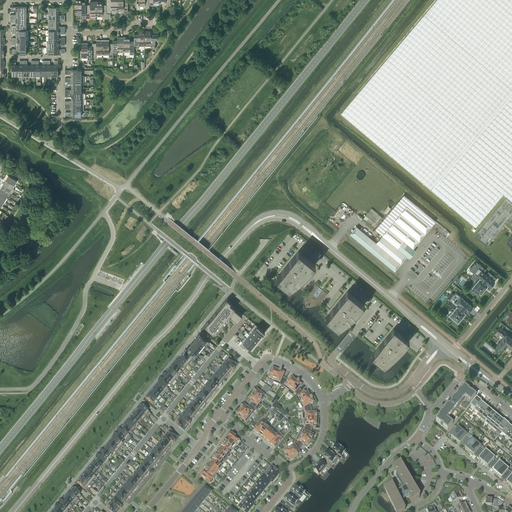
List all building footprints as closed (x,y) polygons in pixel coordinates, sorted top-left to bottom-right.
[(81,15),(86,15),(86,5),(86,1),(79,2),(79,0),(74,0),(75,13),(81,13),(81,15)] [(101,2),(96,1),(96,16),(102,16),(102,18),(107,18),(106,0),(106,5),(101,5),(101,2)] [(106,0),(107,18),(107,12),(111,12),(111,10),(117,10),(117,0),(106,0)] [(117,0),(117,10),(123,10),(123,12),(128,12),(128,0),(117,0)] [(149,5),(148,0),(138,0),(138,5),(145,5),(145,8),(149,8),(149,5)] [(511,0),(435,0),(340,113),(475,227),(503,194),(511,201),(511,0)] [(92,4),(86,5),(86,15),(86,18),(90,18),(90,16),(96,16),(96,1),(92,1),(92,4)] [(138,34),(134,34),(134,54),(134,48),(138,48),(138,46),(144,45),(145,31),(138,31),(138,34)] [(145,31),(144,45),(151,45),(151,48),(155,48),(155,41),(158,41),(158,34),(151,34),(151,31),(145,31)] [(130,37),(124,37),(123,51),(129,51),(129,54),(134,54),(134,34),(134,40),(130,40),(130,37)] [(113,40),(113,57),(113,54),(117,54),(117,51),(123,51),(124,37),(117,37),(117,40),(113,40)] [(92,43),(92,60),(92,57),(96,57),(96,54),(103,54),(102,40),(98,40),(96,40),(96,43),(92,43)] [(102,40),(103,54),(109,54),(109,57),(113,57),(113,40),(113,43),(112,43),(109,43),(109,40),(102,40)] [(92,60),(92,43),(92,46),(89,46),(88,46),(88,43),(81,43),(81,57),(88,57),(88,60),(92,60)] [(5,178),(14,184),(17,179),(8,173),(5,178)] [(14,184),(5,178),(3,182),(12,188),(14,184)] [(12,188),(3,182),(0,186),(9,192),(12,188)] [(9,192),(0,186),(0,192),(6,196),(9,192)] [(511,203),(505,198),(475,235),(487,245),(508,221),(511,223),(511,228),(511,230),(511,203)] [(356,226),(350,234),(394,271),(407,256),(408,257),(415,249),(413,248),(431,226),(406,205),(376,242),(356,226)] [(368,211),(363,218),(375,227),(380,221),(379,220),(368,211)] [(278,275),(276,277),(289,287),(294,284),(296,282),(299,280),(303,277),(304,276),(308,272),(312,268),(315,264),(304,254),(299,250),(288,263),(279,275),(278,275)] [(478,295),(479,294),(480,293),(487,285),(490,287),(495,281),(478,268),(474,273),(479,277),(470,289),(478,295)] [(348,290),(337,304),(326,317),(338,327),(343,324),(348,320),(352,317),(357,312),(361,308),(364,304),(348,290)] [(470,306),(471,305),(456,292),(454,294),(449,299),(457,305),(449,315),(450,315),(457,321),(457,322),(458,321),(460,318),(462,316),(465,313),(465,312),(466,312),(468,313),(473,308),(470,306)] [(205,325),(205,326),(212,331),(213,333),(228,315),(233,318),(236,321),(237,321),(242,315),(233,308),(234,307),(229,303),(226,300),(205,325)] [(511,311),(510,310),(503,318),(511,325),(511,311)] [(255,324),(251,328),(261,336),(264,331),(257,325),(255,324)] [(507,333),(502,329),(499,327),(496,332),(503,337),(495,346),(499,350),(500,351),(501,351),(505,347),(507,349),(506,349),(509,352),(511,348),(511,338),(506,334),(507,333)] [(251,328),(248,332),(250,334),(257,340),(261,336),(251,328)] [(405,345),(406,344),(409,341),(394,328),(371,355),(384,365),(388,361),(393,357),(397,353),(402,349),(405,345)] [(199,333),(196,337),(205,345),(208,341),(206,339),(199,333)] [(247,338),(246,338),(254,344),(257,340),(250,334),(247,338)] [(245,336),(241,341),(243,342),(250,348),(254,344),(246,338),(247,338),(245,336)] [(196,337),(192,342),(202,349),(205,345),(196,337)] [(192,342),(189,345),(198,353),(202,349),(192,342)] [(189,345),(186,349),(195,357),(198,353),(189,345)] [(186,349),(182,353),(192,361),(195,357),(186,349)] [(182,353),(179,358),(188,365),(192,361),(182,353)] [(237,364),(228,357),(225,361),(234,369),(237,364)] [(179,358),(176,362),(185,369),(188,365),(179,358)] [(234,369),(225,361),(224,362),(226,363),(223,367),(230,373),(232,371),(232,372),(234,370),(234,369)] [(176,362),(172,366),(182,374),(185,369),(176,362)] [(172,366),(169,370),(178,378),(182,374),(172,366)] [(230,373),(223,367),(220,371),(218,369),(227,377),(230,373)] [(218,369),(215,373),(224,381),(227,377),(218,369)] [(273,383),(279,371),(279,370),(278,370),(278,371),(276,371),(273,369),(272,371),(271,370),(270,371),(269,373),(269,374),(270,375),(268,380),(273,383)] [(169,370),(166,374),(175,382),(178,378),(169,370)] [(279,371),(273,383),(279,385),(281,386),(285,379),(282,377),(283,374),(281,373),(281,372),(280,371),(279,371)] [(221,385),(224,381),(215,373),(211,378),(221,386),(222,385),(221,385)] [(165,374),(162,378),(171,386),(175,382),(166,374),(165,374)] [(162,378),(158,383),(168,391),(171,386),(162,378)] [(218,390),(221,386),(211,378),(208,382),(218,390)] [(288,392),(297,381),(296,382),(291,378),(290,380),(289,379),(288,380),(285,379),(281,386),(284,388),(288,391),(287,392),(288,392)] [(295,396),(301,391),(299,388),(301,385),(299,384),(299,383),(298,382),(297,381),(288,392),(292,396),(294,394),(295,396)] [(218,390),(208,382),(205,386),(214,393),(217,390),(218,390)] [(158,383),(155,387),(165,394),(168,391),(158,383)] [(267,393),(271,389),(265,385),(262,389),(267,393)] [(210,397),(214,393),(205,386),(201,390),(210,397)] [(155,387),(152,391),(161,398),(165,394),(155,387)] [(452,403),(449,406),(448,405),(438,417),(439,417),(436,421),(447,431),(452,425),(446,419),(464,398),(470,403),(475,397),(471,393),(468,391),(469,391),(464,387),(461,391),(460,390),(451,402),(452,403)] [(267,393),(262,389),(259,393),(256,390),(255,393),(254,392),(252,393),(253,393),(252,394),(261,401),(267,393)] [(198,394),(207,401),(210,397),(201,390),(203,391),(200,395),(198,394)] [(152,391),(149,395),(158,402),(161,398),(152,391)] [(299,404),(304,401),(311,397),(310,398),(309,396),(307,393),(305,394),(305,392),(304,393),(303,393),(301,391),(295,396),(299,404)] [(207,401),(198,394),(195,398),(204,406),(205,406),(204,405),(207,401)] [(249,405),(255,410),(256,411),(263,404),(261,402),(261,401),(252,394),(251,394),(252,395),(251,396),(249,400),(250,401),(249,402),(250,402),(251,403),(249,405)] [(149,395),(145,399),(155,406),(158,402),(149,395)] [(311,397),(304,401),(299,404),(302,409),(304,408),(304,411),(311,409),(310,405),(313,403),(311,401),(312,400),(311,398),(311,397)] [(191,402),(201,410),(204,406),(195,398),(191,402)] [(476,399),(470,406),(474,410),(480,403),(476,399)] [(201,410),(191,402),(188,406),(197,414),(200,410),(201,411),(201,410)] [(480,403),(474,410),(478,413),(484,406),(480,403),(481,403),(480,403)] [(255,410),(249,405),(247,408),(244,406),(242,408),(241,407),(240,409),(239,410),(250,418),(255,410)] [(140,406),(137,410),(146,417),(149,413),(140,406)] [(185,410),(194,418),(197,414),(188,406),(189,408),(186,411),(185,410)] [(478,413),(477,415),(481,418),(482,416),(488,410),(484,406),(478,413)] [(250,418),(239,410),(239,409),(239,410),(240,411),(239,412),(236,415),(238,416),(237,417),(238,418),(237,418),(239,419),(241,420),(242,419),(246,423),(250,418)] [(311,409),(304,411),(305,414),(302,414),(302,419),(304,419),(316,419),(316,418),(316,416),(315,416),(315,414),(312,414),(311,409)] [(137,410),(133,414),(142,421),(146,417),(137,410)] [(194,418),(185,410),(181,414),(190,422),(194,418)] [(482,416),(481,418),(484,421),(492,413),(488,410),(482,416)] [(492,413),(484,421),(488,425),(496,416),(492,413)] [(133,414),(130,418),(139,425),(142,421),(133,414)] [(190,422),(181,414),(178,418),(187,426),(188,426),(190,424),(189,423),(190,422)] [(496,416),(488,425),(492,428),(499,419),(496,416)] [(130,418),(127,422),(136,430),(139,425),(130,418)] [(187,426),(178,418),(174,423),(184,430),(187,426)] [(316,419),(304,419),(302,419),(302,420),(303,420),(303,425),(305,425),(305,428),(311,430),(312,427),(313,427),(314,427),(314,425),(315,425),(315,421),(316,421),(315,420),(317,420),(317,419),(316,419)] [(499,419),(492,428),(496,431),(504,422),(503,422),(499,419)] [(256,429),(254,431),(258,434),(259,434),(267,424),(263,420),(259,425),(255,429),(256,429)] [(127,422),(123,426),(133,433),(136,430),(127,422)] [(504,422),(496,431),(500,434),(502,433),(502,432),(508,425),(504,422)] [(263,437),(270,427),(267,424),(259,434),(263,437)] [(502,432),(502,433),(505,436),(506,436),(509,432),(511,429),(508,426),(508,425),(502,432)] [(123,426),(120,430),(130,437),(133,433),(123,426)] [(455,440),(462,432),(455,426),(448,434),(451,436),(451,437),(455,440)] [(267,440),(274,431),(270,427),(263,437),(267,440)] [(304,438),(311,442),(311,441),(312,441),(312,439),(311,438),(313,436),(310,435),(311,430),(305,428),(304,431),(301,430),(298,435),(304,438)] [(120,429),(116,434),(126,441),(130,437),(120,430),(120,429)] [(178,437),(169,430),(165,434),(175,441),(178,437)] [(278,434),(274,431),(267,440),(270,443),(277,435),(278,434)] [(462,432),(455,440),(459,444),(460,444),(462,446),(470,436),(466,433),(465,435),(462,432)] [(116,434),(113,438),(122,446),(126,441),(116,434)] [(174,442),(175,441),(165,434),(162,438),(171,445),(172,444),(173,445),(175,442),(174,442)] [(237,447),(240,442),(235,438),(231,435),(230,434),(226,438),(237,447)] [(270,443),(270,444),(274,447),(276,445),(276,446),(279,442),(281,439),(277,435),(270,443)] [(311,442),(304,438),(298,435),(295,440),(298,442),(296,443),(301,448),(303,446),(304,446),(305,447),(305,445),(307,446),(309,443),(310,441),(311,442)] [(469,452),(476,444),(473,441),(474,440),(470,436),(462,446),(465,448),(464,448),(469,452)] [(113,438),(110,442),(119,450),(122,446),(113,438)] [(168,449),(171,445),(162,438),(161,439),(163,440),(160,443),(168,449)] [(233,450),(236,446),(237,447),(226,438),(227,439),(224,442),(233,450)] [(110,442),(107,447),(116,454),(119,450),(110,442)] [(220,446),(231,455),(232,455),(230,454),(233,450),(224,442),(220,446)] [(476,457),(483,449),(484,448),(477,442),(476,444),(469,452),(473,456),(474,455),(476,457)] [(165,453),(168,449),(160,443),(157,447),(165,453)] [(301,448),(296,443),(295,443),(288,447),(295,458),(298,457),(297,456),(300,454),(298,452),(301,448)] [(333,456),(336,458),(339,461),(342,458),(341,457),(345,452),(343,450),(343,449),(340,447),(337,445),(334,448),(334,449),(333,451),(335,453),(333,455),(333,456)] [(231,455),(220,446),(220,447),(222,448),(219,451),(228,459),(231,455)] [(107,447),(103,451),(112,458),(116,454),(107,447)] [(157,447),(154,451),(152,450),(161,457),(165,453),(157,447)] [(295,458),(288,447),(283,451),(286,455),(285,456),(286,458),(287,459),(288,460),(289,459),(290,461),(293,458),(293,459),(294,458),(295,459),(296,459),(295,458)] [(483,449),(476,457),(479,459),(478,460),(483,464),(490,455),(483,449)] [(103,450),(99,455),(109,462),(112,458),(103,451),(103,450)] [(158,461),(161,457),(152,450),(149,454),(158,461)] [(228,459),(219,451),(215,455),(225,463),(223,462),(226,458),(228,459)] [(336,458),(333,456),(333,455),(328,451),(325,454),(326,455),(324,457),(326,459),(324,462),(331,467),(333,464),(332,463),(336,458)] [(158,461),(149,454),(145,458),(155,466),(158,461)] [(99,455),(96,459),(105,467),(109,462),(99,455)] [(225,463),(215,455),(212,459),(223,468),(222,467),(225,463)] [(490,455),(483,464),(487,467),(490,469),(496,461),(490,455)] [(155,466),(145,458),(147,460),(144,463),(151,470),(155,466)] [(96,459),(93,463),(102,471),(105,467),(96,459)] [(223,468),(212,459),(212,460),(214,461),(210,465),(220,472),(223,468)] [(496,475),(503,467),(496,461),(490,469),(492,471),(496,475)] [(328,470),(331,467),(324,462),(321,465),(320,463),(318,465),(317,465),(316,467),(316,468),(313,471),(318,475),(320,474),(321,475),(326,468),(328,470)] [(93,463),(90,467),(99,475),(102,471),(93,463)] [(151,470),(144,463),(140,467),(149,474),(148,473),(151,470)] [(207,468),(217,476),(215,475),(218,471),(220,473),(220,472),(210,465),(207,468)] [(411,503),(419,498),(400,465),(392,469),(405,492),(401,494),(404,498),(407,496),(411,503)] [(266,471),(276,479),(278,477),(278,476),(279,474),(271,468),(269,466),(266,471)] [(90,467),(86,471),(96,479),(99,475),(90,467)] [(149,474),(140,467),(137,471),(145,478),(149,474)] [(503,467),(496,475),(501,479),(501,478),(504,480),(510,473),(503,467)] [(217,476),(207,468),(204,472),(203,472),(214,481),(214,480),(217,476)] [(86,471),(83,475),(92,482),(96,479),(86,471)] [(132,474),(141,482),(144,478),(145,479),(145,478),(137,471),(134,475),(132,474)] [(262,475),(272,483),(273,482),(274,482),(276,479),(266,471),(262,475)] [(214,481),(203,472),(200,476),(202,477),(202,478),(205,481),(206,481),(211,485),(214,481)] [(138,486),(141,482),(132,474),(129,478),(138,486)] [(83,475),(80,479),(89,486),(92,482),(83,475)] [(258,480),(268,487),(270,485),(269,484),(271,483),(272,483),(262,475),(258,480)] [(135,490),(138,486),(129,478),(129,479),(130,480),(127,483),(126,483),(135,490)] [(80,479),(77,483),(86,491),(89,486),(80,479)] [(255,484),(263,491),(265,490),(268,487),(258,480),(255,484)] [(131,494),(135,490),(126,483),(123,487),(123,486),(122,486),(131,494)] [(251,489),(260,496),(261,496),(263,493),(262,493),(263,491),(255,484),(251,489)] [(395,511),(401,511),(405,510),(392,484),(383,488),(395,511)] [(119,490),(128,498),(131,494),(122,486),(119,490)] [(208,497),(212,492),(205,487),(201,491),(208,497)] [(292,496),(299,501),(303,497),(302,496),(304,494),(296,487),(295,487),(293,490),(293,491),(295,492),(292,496)] [(72,489),(69,493),(78,500),(81,496),(72,489)] [(248,493),(257,501),(259,498),(259,497),(260,496),(251,489),(248,493)] [(451,503),(452,506),(459,503),(457,501),(463,498),(459,489),(454,492),(456,494),(450,497),(452,503),(451,503)] [(125,502),(128,498),(119,490),(116,494),(116,495),(125,502)] [(198,495),(205,501),(208,497),(201,491),(198,495)] [(69,493),(65,497),(75,504),(78,500),(69,493)] [(244,497),(254,505),(253,504),(254,503),(255,503),(257,501),(248,493),(244,497)] [(112,499),(121,506),(125,502),(116,495),(114,498),(113,498),(112,499)] [(205,501),(198,495),(195,499),(202,504),(205,501)] [(288,501),(285,504),(292,509),(295,505),(295,504),(297,502),(289,495),(288,495),(286,498),(286,499),(288,501)] [(65,497),(62,501),(71,508),(75,504),(65,497)] [(240,502),(251,510),(253,508),(252,507),(254,505),(244,497),(240,502)] [(121,508),(120,507),(121,506),(112,499),(109,503),(118,510),(119,510),(121,508)] [(202,504),(195,499),(192,503),(199,508),(202,504)] [(497,507),(498,500),(491,499),(491,500),(492,500),(485,500),(485,506),(484,506),(484,505),(483,511),(490,511),(491,506),(497,507)] [(62,500),(58,505),(67,511),(68,511),(71,508),(62,501),(62,500)] [(237,506),(239,508),(243,511),(249,511),(251,510),(240,502),(237,506)] [(112,511),(116,511),(118,510),(109,503),(106,507),(112,511)] [(188,507),(194,511),(195,511),(199,508),(192,503),(188,507)] [(423,511),(435,511),(433,508),(436,506),(435,503),(427,507),(427,508),(428,507),(430,509),(424,511),(423,511)] [(459,503),(452,506),(454,509),(455,509),(457,511),(461,511),(469,508),(467,505),(466,506),(465,504),(460,506),(459,503)]
